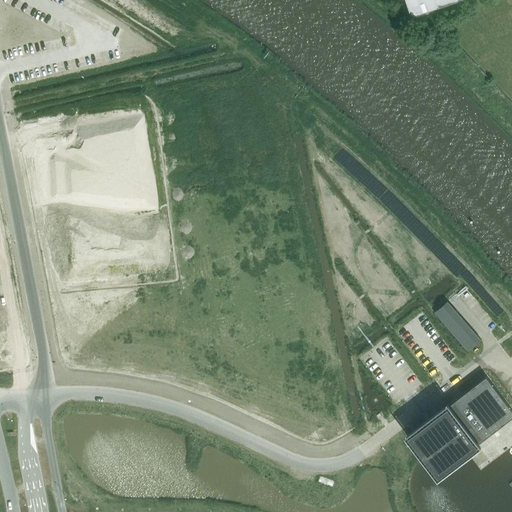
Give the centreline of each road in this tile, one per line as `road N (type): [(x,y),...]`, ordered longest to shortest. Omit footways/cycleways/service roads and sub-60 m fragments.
road 1 (unclassified): [(362,452),(309,465),(164,406),(102,394),(35,398)]
road 2 (unclassified): [(35,398),(44,356),(0,130)]
road 3 (track): [(0,108),(215,58)]
road 4 (track): [(0,247),(25,387),(35,398)]
